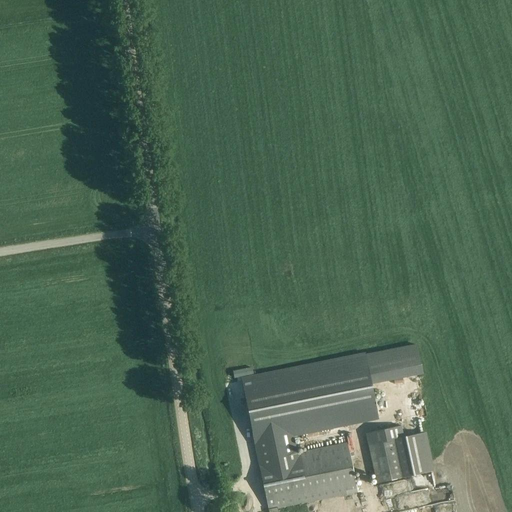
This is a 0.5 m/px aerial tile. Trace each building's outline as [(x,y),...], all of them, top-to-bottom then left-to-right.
[(417,345),(366,355),(371,383),(422,372),(417,345)] [(248,379),(242,380),(243,387),(254,441),(255,441),(258,456),(259,461),(296,453),(293,438),(299,437),(298,433),(378,416),(371,383),(366,355),(248,379)] [(233,371),(234,378),(253,374),(252,367),(233,371)] [(400,425),(366,433),(376,482),(432,471),(424,432),(403,437),(400,425)] [(260,465),(259,465),(268,510),(278,508),(299,504),(306,502),(358,492),(356,482),(351,458),(351,456),(350,452),(349,450),(348,441),(296,453),(259,461),(260,465)] [(406,507),(454,500),(452,486),(403,493),(406,507)]
